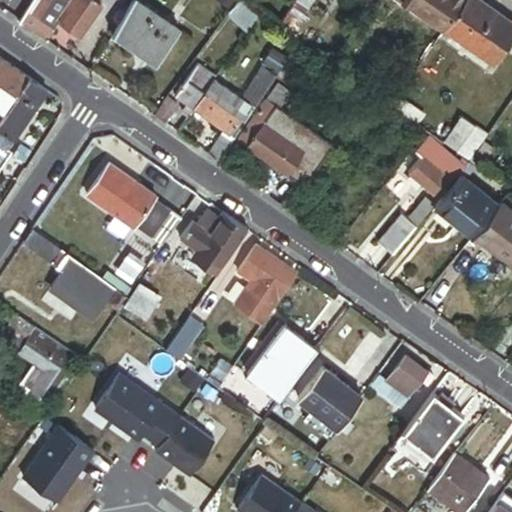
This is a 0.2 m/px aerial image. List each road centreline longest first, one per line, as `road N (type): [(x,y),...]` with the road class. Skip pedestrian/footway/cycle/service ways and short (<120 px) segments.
road 1 (residential): [(94,97),(511,392)]
road 2 (residential): [(94,97),(0,240)]
